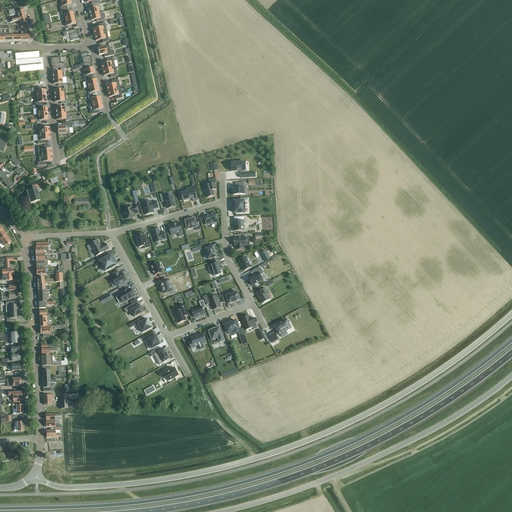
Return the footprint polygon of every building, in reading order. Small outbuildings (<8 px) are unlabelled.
[(71,5),(70,0),(65,0),(59,1),(61,7),(60,7),(61,11),(67,10),(66,6),(71,5)] [(93,8),(88,9),(90,15),(99,13),(97,8),(100,7),(99,4),(92,6),(93,8)] [(18,18),(25,17),(24,10),(22,11),(21,8),(16,9),(16,12),(14,12),(14,9),(8,11),(9,14),(10,16),(17,15),(18,18)] [(74,18),(73,14),(73,13),(68,14),(67,10),(61,11),(62,16),(63,15),(64,21),(74,18)] [(99,13),(90,15),(91,21),(96,20),(97,22),(100,22),(103,21),(106,20),(104,12),(99,13)] [(25,17),(18,18),(11,20),(11,23),(19,21),(20,25),(27,23),(25,17)] [(74,18),(64,21),(65,27),(76,24),(74,18)] [(107,32),(105,23),(98,25),(99,28),(93,29),(94,35),(107,32)] [(76,30),(63,33),(64,37),(69,36),(70,42),(79,40),(78,33),(77,33),(76,30)] [(25,31),(21,31),(21,34),(21,35),(21,41),(30,40),(30,35),(25,35),(25,31)] [(109,42),(107,32),(94,35),(96,41),(102,40),(102,43),(109,42)] [(99,56),(104,55),(105,58),(114,56),(113,51),(110,51),(109,46),(97,49),(99,56)] [(83,64),(73,67),(74,71),(92,67),(92,63),(91,56),(82,58),(83,64)] [(60,58),(51,59),(51,65),(52,65),(52,69),(66,68),(66,63),(61,64),(60,58)] [(101,64),(102,70),(118,67),(117,61),(114,62),(113,58),(106,60),(107,63),(101,64)] [(117,77),(115,67),(102,70),(104,76),(110,75),(111,78),(117,77)] [(83,76),(84,79),(91,78),(90,75),(95,74),(93,68),(83,70),(84,76),(83,76)] [(91,78),(84,79),(85,83),(86,82),(87,88),(97,86),(96,80),(91,81),(91,78)] [(120,89),(118,80),(111,81),(112,84),(106,86),(107,92),(120,89)] [(97,86),(87,88),(88,94),(99,91),(97,86)] [(122,98),(120,89),(107,92),(109,98),(115,96),(116,100),(122,98)] [(35,106),(38,106),(42,106),(42,103),(47,102),(46,96),(37,97),(37,103),(35,103),(35,106)] [(103,109),(101,103),(92,105),(94,111),(91,111),(92,115),(99,113),(98,110),(103,109)] [(38,109),(36,109),(36,115),(37,115),(48,114),(47,108),(45,108),(44,106),(42,106),(38,106),(38,108),(38,109)] [(62,127),(57,128),(58,135),(70,134),(69,128),(72,128),(72,123),(62,124),(62,127)] [(42,125),(36,126),(36,131),(39,131),(40,135),(50,134),(49,128),(43,128),(42,125)] [(7,141),(9,138),(0,133),(0,149),(3,151),(8,142),(7,141)] [(40,135),(37,135),(37,139),(38,145),(44,144),(44,141),(50,140),(50,134),(40,135)] [(38,147),(39,157),(52,156),(51,150),(45,150),(44,147),(38,147)] [(37,163),(37,166),(46,165),(46,162),(52,162),(52,156),(39,157),(39,163),(37,163)] [(245,163),(232,163),(232,172),(240,171),(241,173),(240,174),(240,178),(250,177),(250,173),(245,173),(245,171),(246,171),(245,163)] [(14,185),(9,180),(6,177),(8,175),(5,172),(4,173),(1,171),(0,171),(0,177),(1,177),(3,179),(2,181),(10,189),(14,185)] [(52,184),(60,181),(58,175),(50,178),(52,184)] [(210,185),(204,186),(208,198),(215,196),(213,191),(217,189),(216,188),(215,184),(217,183),(216,178),(208,180),(210,185)] [(36,189),(47,185),(46,181),(31,185),(32,190),(33,189),(33,190),(27,192),(30,204),(40,202),(36,190),(36,189)] [(237,188),(233,189),(233,196),(245,195),(245,188),(244,188),(244,183),(236,183),(236,187),(237,187),(237,188)] [(187,192),(181,193),(181,194),(182,196),(183,197),(183,200),(183,201),(183,202),(186,201),(190,200),(189,199),(192,198),(193,199),(193,201),(193,202),(198,201),(194,187),(186,189),(187,192)] [(164,194),(160,195),(162,203),(166,202),(168,209),(176,207),(172,196),(165,198),(164,194)] [(151,201),(142,204),(146,215),(154,213),(153,209),(155,208),(155,209),(158,208),(156,202),(151,203),(151,201)] [(245,201),(232,202),(233,210),(234,210),(234,213),(245,213),(245,201)] [(139,213),(137,206),(134,207),(132,208),(132,206),(124,209),(127,220),(128,219),(129,220),(134,219),(133,218),(135,217),(134,214),(139,213)] [(208,215),(204,216),(206,225),(218,221),(216,213),(211,214),(210,214),(211,215),(209,216),(208,215)] [(234,221),(233,221),(234,232),(244,231),(244,225),(244,221),(244,217),(241,217),(241,221),(234,221)] [(186,221),(185,222),(188,230),(195,228),(196,231),(200,229),(199,225),(197,226),(195,219),(189,220),(189,219),(185,220),(186,221)] [(173,224),(168,226),(171,235),(179,233),(180,237),(183,236),(182,232),(183,232),(180,222),(176,224),(175,223),(173,224)] [(152,235),(153,238),(154,238),(156,243),(162,241),(166,239),(164,232),(160,233),(159,229),(152,231),(153,235),(152,235)] [(135,236),(138,248),(143,247),(144,249),(151,247),(148,238),(145,239),(145,238),(143,234),(135,236)] [(6,235),(0,239),(0,246),(0,247),(1,249),(8,244),(8,245),(11,244),(10,243),(11,243),(10,243),(6,235)] [(249,242),(249,238),(247,238),(234,239),(234,246),(237,246),(237,250),(243,250),(243,246),(247,246),(247,242),(249,242)] [(109,249),(106,244),(101,247),(98,240),(90,245),(93,250),(95,254),(96,257),(104,252),(109,249)] [(36,249),(35,249),(35,255),(44,254),(48,254),(48,247),(48,243),(36,243),(36,248),(36,249)] [(206,249),(205,249),(205,250),(209,259),(209,260),(217,257),(214,247),(214,246),(214,247),(206,249)] [(265,251),(260,254),(265,262),(270,259),(265,251)] [(44,254),(35,255),(36,262),(50,261),(49,259),(45,259),(44,254)] [(112,255),(99,261),(105,272),(118,265),(115,261),(116,261),(115,260),(115,261),(114,259),(115,259),(114,258),(112,255)] [(6,270),(2,270),(2,276),(7,276),(7,281),(12,281),(12,276),(14,276),(14,270),(9,270),(9,262),(13,261),(13,258),(5,258),(6,270)] [(245,258),(239,261),(244,271),(251,267),(245,258)] [(159,263),(151,266),(155,276),(159,274),(160,277),(166,275),(164,270),(162,270),(159,263)] [(219,263),(208,266),(210,273),(213,272),(215,277),(222,274),(221,271),(222,270),(221,268),(219,263)] [(254,275),(248,279),(252,286),(263,280),(260,276),(264,274),(260,267),(252,271),(254,275)] [(116,286),(127,281),(123,273),(119,275),(118,274),(119,273),(117,271),(111,274),(114,278),(112,279),(116,286)] [(46,280),(46,281),(44,281),(44,277),(37,278),(37,284),(45,283),(55,283),(59,282),(62,282),(62,274),(57,274),(55,274),(55,279),(46,280)] [(169,280),(161,283),(162,286),(162,287),(163,291),(163,290),(163,291),(165,294),(168,293),(172,292),(173,294),(176,293),(174,286),(171,287),(169,280)] [(265,288),(256,293),(258,297),(259,297),(260,299),(262,304),(264,303),(265,303),(270,300),(268,295),(269,295),(265,288)] [(135,297),(131,289),(127,291),(126,291),(124,292),(124,293),(116,297),(117,300),(121,298),(124,303),(135,297)] [(49,292),(49,290),(45,290),(38,291),(38,303),(46,302),(46,293),(49,292)] [(17,299),(17,292),(3,293),(3,298),(2,298),(2,301),(9,301),(9,299),(17,299)] [(226,294),(222,296),(224,303),(228,301),(229,304),(233,303),(236,302),(240,300),(237,292),(226,296),(226,294)] [(183,294),(176,297),(177,303),(184,300),(183,294)] [(208,295),(203,297),(207,305),(211,303),(213,310),(221,307),(217,296),(209,299),(208,295)] [(16,301),(5,301),(6,313),(10,313),(10,312),(17,312),(17,310),(18,310),(18,306),(16,306),(16,301)] [(201,307),(191,311),(194,318),(205,314),(203,308),(205,307),(203,301),(199,302),(201,307)] [(132,305),(124,309),(126,313),(131,311),(134,317),(144,312),(140,305),(138,302),(132,305)] [(188,316),(184,305),(178,307),(179,310),(173,312),(178,324),(187,321),(185,317),(188,316)] [(10,319),(7,319),(7,322),(15,322),(15,319),(18,318),(18,314),(17,314),(17,312),(10,312),(10,319)] [(39,317),(40,327),(47,327),(46,321),(48,321),(48,319),(52,319),(52,316),(39,317)] [(257,329),(253,318),(250,319),(249,316),(242,319),(246,330),(253,328),(254,330),(257,329)] [(143,318),(136,321),(138,324),(143,333),(153,328),(148,319),(145,321),(143,318)] [(229,324),(225,325),(228,333),(230,333),(230,334),(239,331),(239,330),(239,329),(236,321),(232,322),(228,323),(229,324)] [(275,332),(268,336),(272,343),(279,340),(276,336),(279,334),(279,335),(280,334),(286,331),(291,328),(287,321),(282,323),(279,325),(275,327),(277,332),(275,333),(275,332)] [(61,326),(47,327),(40,327),(40,334),(43,334),(43,338),(49,337),(49,334),(50,334),(50,330),(61,329),(61,326)] [(225,341),(223,336),(220,327),(215,329),(213,330),(208,331),(212,341),(211,341),(213,345),(219,342),(219,343),(225,341)] [(155,332),(143,338),(145,342),(148,340),(152,349),(160,344),(157,338),(158,338),(155,332)] [(19,333),(10,334),(10,344),(19,344),(19,333)] [(206,343),(203,334),(198,336),(198,337),(196,338),(195,337),(191,338),(192,342),(189,343),(191,349),(198,346),(199,348),(203,346),(202,344),(206,343)] [(41,345),(41,355),(50,354),(50,351),(57,351),(57,348),(59,348),(58,345),(47,346),(47,345),(41,345)] [(159,349),(150,354),(151,357),(154,356),(159,365),(168,360),(167,358),(168,357),(164,349),(160,351),(159,349)] [(20,362),(19,359),(20,358),(20,354),(12,355),(10,355),(10,356),(10,358),(11,359),(2,359),(2,362),(20,362)] [(61,362),(52,363),(52,356),(41,357),(42,367),(49,366),(67,365),(67,358),(64,359),(64,362),(61,362)] [(50,379),(49,366),(42,367),(43,379),(50,379)] [(169,367),(159,372),(165,383),(179,375),(174,368),(170,370),(169,370),(168,368),(169,367)] [(12,387),(21,386),(21,379),(8,379),(8,387),(12,387)] [(52,379),(50,379),(43,379),(43,392),(51,392),(51,389),(50,383),(56,383),(56,379),(52,379)] [(7,396),(12,396),(13,403),(22,403),(22,398),(23,398),(22,395),(21,395),(21,392),(12,393),(7,393),(7,396)] [(79,394),(60,395),(61,409),(71,409),(71,404),(67,404),(67,399),(71,399),(71,400),(79,399),(79,394)] [(51,400),(54,400),(54,395),(43,396),(44,405),(52,405),(51,400)] [(17,415),(22,414),(22,405),(16,406),(16,404),(13,404),(13,410),(16,410),(17,415)] [(61,414),(45,415),(46,421),(46,427),(55,427),(55,428),(60,428),(60,425),(56,425),(55,425),(55,421),(54,417),(61,417),(61,414)] [(23,431),(23,422),(15,423),(15,427),(14,427),(14,432),(17,431),(17,432),(23,431)] [(50,431),(46,431),(47,438),(60,437),(60,434),(59,431),(62,431),(62,428),(60,428),(55,428),(50,428),(50,431)]
